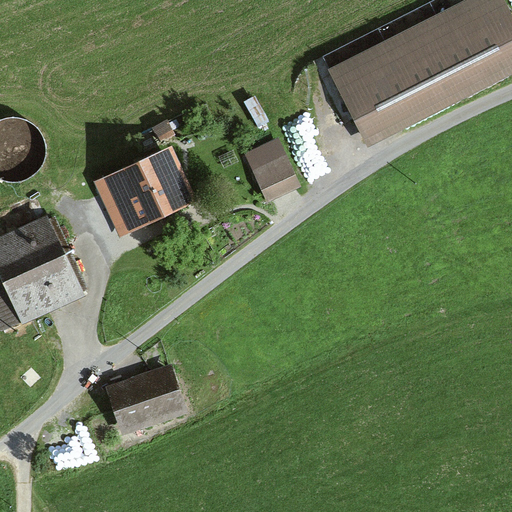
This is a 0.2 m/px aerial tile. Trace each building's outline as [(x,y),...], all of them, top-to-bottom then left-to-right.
[(511,68),(511,11),(506,0),(485,0),(336,76),(369,141),(511,68)] [(448,0),(454,11),(477,0),(448,0)] [(246,154),(265,205),(300,192),(281,141),(246,154)] [(169,152),(103,183),(125,229),(191,198),(169,152)] [(84,291),(51,219),(0,242),(0,319),(4,328),(84,291)] [(168,370),(111,390),(125,429),(182,409),(168,370)]
